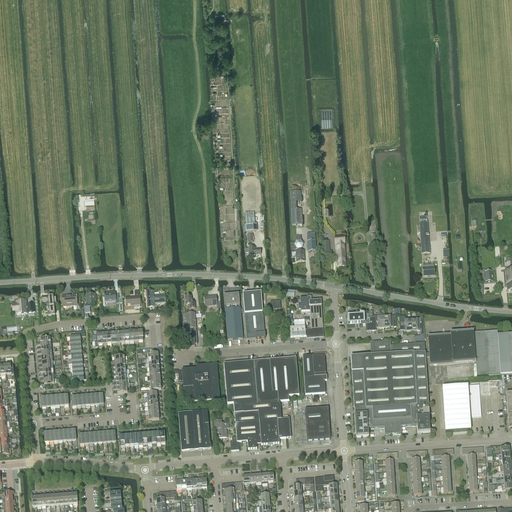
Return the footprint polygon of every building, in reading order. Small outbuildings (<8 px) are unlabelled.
[(301,210),(291,211),(292,226),(302,225),(301,210)] [(420,224),(419,224),(421,255),(422,255),(430,254),(429,234),(428,223),(420,224)] [(307,235),(307,242),(316,241),(315,234),(307,235)] [(297,249),(301,249),(303,245),(301,241),(301,236),(296,236),(296,239),(295,239),(295,242),(296,242),(294,245),(297,249)] [(338,268),(346,268),(344,245),(345,245),(344,238),(335,238),(336,245),(338,268)] [(308,253),(316,252),(316,241),(307,242),(308,253)] [(329,241),(322,242),(323,259),(324,258),(324,262),(331,262),(331,258),(332,258),(332,251),(330,252),(329,241)] [(245,250),(244,250),(245,254),(248,254),(248,257),(249,257),(256,257),(256,256),(261,255),(260,250),(255,250),(255,248),(248,249),(245,250)] [(296,262),(305,262),(304,251),(296,252),(296,262)] [(430,277),(434,276),(434,268),(434,265),(423,266),(423,269),(423,272),(422,272),(422,273),(423,273),(423,277),(430,276),(430,277)] [(125,298),(126,306),(133,306),(134,308),(140,308),(139,291),(134,292),(135,298),(125,298)] [(146,292),(147,308),(155,308),(155,305),(166,304),(165,295),(154,296),(154,292),(146,292)] [(104,293),(105,302),(116,301),(116,304),(119,304),(118,295),(115,295),(115,293),(104,293)] [(243,294),(244,309),(245,314),(252,313),(263,312),(261,293),(243,294)] [(84,307),(85,313),(90,313),(89,304),(95,304),(95,294),(85,295),(86,307),(84,307)] [(223,296),(227,341),(243,340),(239,295),(223,296)] [(62,298),(63,307),(70,307),(69,305),(77,304),(76,299),(77,299),(77,298),(76,298),(76,296),(71,296),(71,297),(62,298)] [(185,306),(189,305),(189,308),(189,310),(195,310),(195,303),(193,303),(192,299),(191,299),(191,297),(189,297),(189,296),(184,296),(185,302),(185,305),(185,306)] [(204,301),(205,306),(205,308),(216,307),(217,311),(221,310),(220,303),(217,304),(216,297),(204,298),(204,300),(204,301)] [(48,305),(49,316),(55,316),(54,304),(56,304),(56,299),(54,299),(54,298),(48,298),(48,299),(41,300),(41,305),(48,305)] [(300,298),(301,305),(298,305),(299,310),(301,310),(301,312),(309,312),(309,302),(310,301),(310,298),(300,298)] [(348,325),(354,324),(356,323),(356,324),(358,324),(357,323),(359,323),(359,324),(365,324),(367,324),(367,314),(362,313),(361,315),(355,313),(354,309),(347,308),(346,300),(348,325)] [(17,311),(18,315),(27,315),(27,314),(35,313),(34,305),(26,305),(26,301),(17,302),(17,304),(12,304),(13,312),(17,311)] [(309,302),(310,312),(311,330),(311,331),(305,331),(304,323),(304,320),(294,321),(294,324),(294,328),(293,328),(292,322),(292,320),(289,319),(289,322),(288,323),(289,329),(290,329),(290,338),(323,336),(323,329),(321,301),(310,301),(309,302)] [(271,310),(281,310),(280,302),(270,303),(271,310)] [(252,313),(245,314),(246,335),(247,340),(252,339),(256,339),(256,340),(265,339),(265,338),(263,312),(252,313)] [(195,331),(195,330),(196,330),(195,314),(183,315),(183,322),(182,322),(184,344),(184,348),(188,348),(188,349),(195,348),(195,346),(197,345),(196,331),(195,331)] [(367,324),(365,324),(366,324),(366,332),(376,331),(376,328),(378,327),(378,329),(384,328),(384,318),(383,316),(382,315),(381,315),(380,315),(379,315),(378,315),(378,316),(372,317),(372,318),(369,318),(367,316),(367,314),(367,324)] [(384,318),(384,328),(390,328),(390,327),(393,327),(393,328),(396,328),(396,316),(389,317),(384,318)] [(406,332),(412,332),(411,321),(405,321),(405,317),(399,317),(400,331),(406,331),(406,332)] [(414,337),(414,341),(415,344),(424,344),(423,319),(416,319),(417,320),(411,321),(412,332),(420,331),(420,337),(414,337)] [(70,342),(81,341),(80,338),(85,337),(85,331),(79,332),(79,333),(75,333),(75,337),(69,337),(70,342)] [(429,354),(425,354),(426,359),(429,358),(430,366),(476,363),(477,377),(511,374),(511,334),(498,335),(497,332),(473,333),(473,331),(465,332),(465,331),(463,331),(463,332),(450,333),(450,335),(428,336),(429,354)] [(37,346),(40,346),(40,345),(51,344),(50,339),(53,339),(52,335),(46,336),(46,339),(40,340),(40,343),(36,344),(37,346)] [(351,357),(354,411),(383,409),(387,409),(391,408),(428,406),(426,359),(425,354),(424,344),(415,344),(390,346),(390,342),(373,343),(373,356),(351,357)] [(304,378),(305,396),(325,394),(324,381),(326,381),(324,356),(302,357),(304,378)] [(255,362),(258,403),(289,401),(289,397),(299,396),(296,358),(255,362)] [(224,364),(227,400),(227,405),(234,404),(234,405),(252,404),(258,403),(255,362),(224,364)] [(5,365),(6,375),(11,374),(11,375),(14,375),(13,365),(10,366),(10,365),(5,365)] [(220,401),(217,365),(196,367),(197,369),(182,370),(184,404),(220,401)] [(73,383),(82,382),(82,386),(87,386),(87,380),(84,380),(84,377),(73,378),(73,383)] [(470,435),(469,420),(481,419),(479,387),(467,388),(467,391),(442,392),(444,437),(470,435)] [(234,414),(236,438),(231,438),(232,442),(230,443),(231,451),(239,451),(238,443),(247,442),(248,450),(257,449),(257,445),(261,445),(261,446),(279,444),(279,439),(291,438),(289,419),(282,420),(280,403),(289,402),(289,401),(258,403),(252,404),(234,405),(234,414)] [(391,408),(393,436),(401,435),(401,428),(417,427),(417,434),(430,433),(428,406),(391,408)] [(313,409),(305,410),(306,418),(307,441),(330,439),(329,422),(328,408),(322,409),(313,409)] [(384,429),(384,436),(393,436),(391,408),(387,409),(383,409),(384,429)] [(384,429),(383,409),(354,411),(355,411),(355,414),(354,414),(356,438),(369,437),(368,430),(384,429)] [(178,414),(181,453),(195,451),(211,450),(211,445),(210,445),(207,412),(192,413),(178,414)] [(219,439),(227,439),(226,429),(229,429),(228,424),(222,424),(222,420),(214,421),(215,434),(218,434),(219,439)] [(431,457),(431,462),(431,465),(434,465),(434,461),(433,461),(441,460),(442,464),(449,464),(449,458),(446,458),(446,456),(445,456),(442,456),(439,456),(436,457),(433,457),(431,457)] [(411,460),(412,466),(420,465),(419,459),(419,458),(418,458),(415,458),(412,458),(411,458),(411,460)] [(315,478),(315,486),(322,486),(323,486),(329,485),(334,485),(333,481),(334,481),(333,477),(315,478)] [(299,486),(297,486),(293,487),(293,493),(302,492),(301,486),(305,486),(304,479),(299,480),(299,486)] [(502,492),(505,491),(505,493),(511,492),(511,484),(504,485),(502,485),(502,492)] [(109,495),(110,498),(121,497),(120,493),(116,493),(115,490),(104,491),(104,495),(109,495)]
